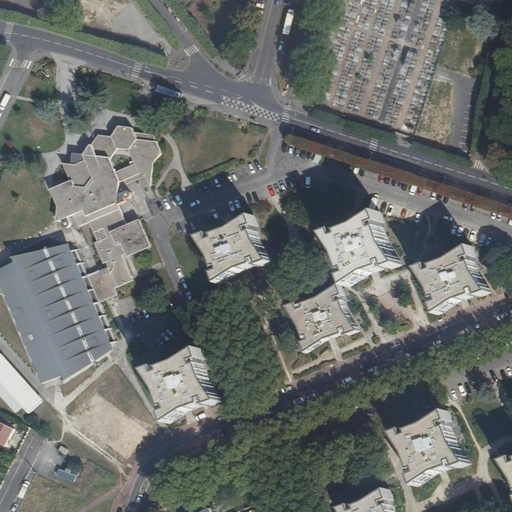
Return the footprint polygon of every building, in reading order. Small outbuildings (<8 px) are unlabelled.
[(458,0),(459,0),(493,11),(496,13),(499,3),(490,0),(458,0)] [(449,88),(481,98),(490,52),(477,48),(473,63),(442,53),(420,122),(422,123),(417,140),(442,148),(448,130),(437,126),(449,88)] [(407,52),(404,63),(414,65),(417,54),(407,52)] [(110,268),(118,288),(134,282),(125,262),(127,262),(124,256),(149,246),(140,225),(130,229),(126,231),(123,226),(128,224),(114,190),(119,184),(142,175),(148,175),(151,182),(154,182),(156,165),(164,155),(159,143),(140,141),(136,130),(122,128),(118,134),(120,138),(116,139),(115,138),(102,136),(87,156),(90,162),(80,166),(68,164),(74,179),(72,182),(63,187),(65,192),(63,193),(65,196),(63,197),(65,202),(65,208),(68,210),(70,208),(75,210),(78,215),(82,226),(92,222),(96,232),(106,228),(110,238),(97,243),(105,264),(109,262),(111,267),(110,267),(110,268)] [(319,153),(316,162),(323,165),(326,156),(319,153)] [(65,192),(63,187),(54,190),(61,207),(60,223),(78,215),(75,210),(70,208),(68,210),(65,208),(65,202),(63,197),(65,196),(63,193),(65,192)] [(339,232),(330,236),(343,256),(351,277),(349,278),(352,286),(372,274),(378,272),(394,268),(396,269),(404,265),(388,240),(383,225),(386,224),(382,214),(362,227),(361,228),(356,229),(341,235),(339,232)] [(214,236),(205,239),(218,260),(223,274),(221,275),(224,285),(244,272),(247,271),(250,270),(266,265),(267,267),(277,263),(263,244),(258,229),(260,228),(257,218),(236,231),(229,234),(215,238),(214,236)] [(107,315),(101,303),(91,278),(90,276),(78,247),(65,252),(63,248),(65,247),(64,244),(39,250),(14,257),(16,263),(12,265),(5,269),(0,270),(0,275),(10,299),(28,341),(41,371),(46,382),(43,383),(43,384),(60,377),(64,376),(67,381),(75,376),(99,360),(110,353),(108,350),(106,351),(104,345),(117,340),(107,315)] [(431,266),(422,269),(435,289),(440,304),(438,305),(441,314),(461,302),(468,299),(483,295),(484,296),(494,293),(480,274),(475,259),(477,257),(474,248),(453,261),(447,263),(432,268),(431,266)] [(101,303),(118,295),(116,289),(118,288),(110,268),(90,276),(91,278),(101,303)] [(300,303),(290,307),(304,328),(308,342),(306,342),(310,352),(329,340),(330,339),(332,339),(336,337),(351,332),(352,334),(362,331),(349,311),(344,296),(347,295),(343,285),(322,298),(301,306),(300,303)] [(160,369),(151,372),(164,392),(172,414),(170,415),(173,422),(187,415),(193,411),(209,406),(215,405),(217,406),(225,402),(209,377),(204,362),(207,360),(203,351),(182,364),(162,371),(160,369)] [(44,403),(2,355),(0,357),(0,380),(3,383),(0,385),(0,394),(16,413),(23,407),(30,414),(44,403)] [(408,432),(399,435),(409,451),(412,455),(414,462),(420,477),(418,478),(421,485),(441,473),(447,472),(462,467),(464,469),(473,465),(460,444),(457,439),(452,424),(454,423),(453,419),(451,414),(440,420),(430,427),(423,429),(409,434),(408,432)] [(84,429),(97,438),(104,427),(92,418),(84,429)] [(15,430),(1,422),(0,423),(0,443),(7,447),(15,430)] [(62,471),(60,477),(76,483),(82,468),(75,465),(73,471),(69,470),(68,473),(62,471)] [(354,506),(346,509),(348,511),(396,511),(392,500),(395,499),(391,490),(374,502),(357,508),(354,506)]
